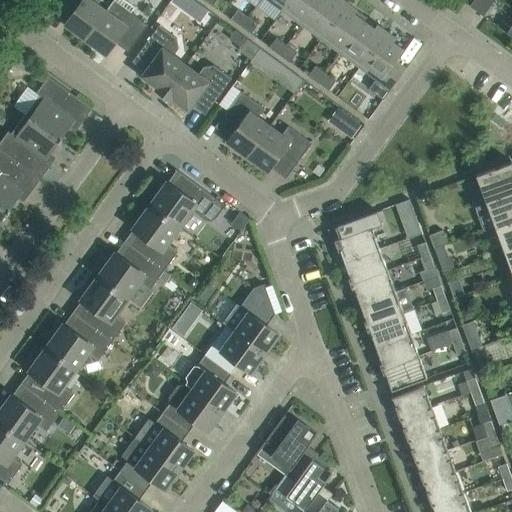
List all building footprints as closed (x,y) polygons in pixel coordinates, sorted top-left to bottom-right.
[(106,11),(97,4),(100,0),(66,0),(77,7),(65,24),(85,39),(106,11)] [(134,44),(148,24),(131,12),(135,7),(125,0),(113,0),(106,11),(85,39),(106,54),(121,34),(134,44)] [(268,0),(282,10),(289,0),(268,0)] [(301,24),(319,0),(289,0),(282,10),(301,24)] [(321,38),(344,6),(347,2),(344,0),(319,0),(301,24),(321,38)] [(483,15),(494,0),(473,0),(469,6),(483,15)] [(347,2),(344,6),(321,38),(340,53),(364,20),(364,21),(367,17),(347,2)] [(241,26),(248,16),(238,8),(231,19),(241,26)] [(251,34),(258,23),(248,16),(241,26),(251,34)] [(360,67),(383,35),(386,31),(377,24),(374,28),(364,21),(364,20),(340,53),(360,67)] [(185,64),(173,55),(178,48),(177,38),(159,25),(132,61),(145,71),(142,76),(157,87),(155,90),(163,96),(185,64)] [(395,60),(403,49),(392,41),(395,37),(386,31),(383,35),(360,67),(376,79),(368,89),(383,99),(406,68),(395,60)] [(251,59),(260,47),(246,37),(240,45),(241,51),(251,59)] [(279,54),(287,44),(277,37),(269,47),(279,54)] [(290,62),(297,52),(287,44),(279,54),(290,62)] [(251,59),(251,60),(263,69),(272,56),(260,47),(251,59)] [(21,54),(14,65),(24,72),(31,61),(21,54)] [(205,114),(232,78),(214,65),(203,66),(198,74),(185,64),(163,96),(171,101),(173,99),(188,110),(192,105),(205,114)] [(318,83),(326,72),(316,65),(308,75),(318,83)] [(328,90),(336,80),(326,72),(318,83),(328,90)] [(76,129),(92,108),(48,76),(36,92),(39,95),(25,114),(61,140),(63,138),(62,137),(71,125),(76,129)] [(270,125),(258,117),(264,108),(241,91),(227,110),(242,120),(226,142),(247,157),(270,125)] [(350,138),(361,125),(337,106),(327,119),(350,138)] [(50,154),(59,141),(60,142),(61,140),(25,114),(11,133),(8,131),(0,141),(0,149),(40,179),(55,158),(50,154)] [(298,162),(312,143),(288,126),(282,134),(270,125),(247,157),(268,172),(283,151),(298,162)] [(24,200),(40,179),(0,149),(0,204),(9,211),(11,209),(10,208),(19,196),(24,200)] [(511,190),(511,162),(511,161),(476,174),(485,200),(511,190)] [(225,205),(181,173),(172,185),(167,181),(161,188),(159,186),(147,203),(180,227),(192,210),(201,217),(204,219),(207,220),(211,220),(214,218),(217,216),(225,205)] [(511,219),(511,190),(485,200),(495,226),(511,219)] [(168,243),(180,227),(147,203),(135,219),(138,221),(132,228),(138,232),(129,244),(164,270),(178,251),(168,243)] [(0,226),(0,221),(7,212),(8,213),(9,211),(0,204),(0,233),(3,229),(0,226)] [(375,236),(373,230),(372,227),(382,224),(377,211),(337,225),(342,237),(334,240),(336,246),(337,246),(338,251),(341,250),(344,261),(380,248),(375,236)] [(240,212),(232,223),(241,229),(249,218),(240,212)] [(511,247),(511,219),(495,226),(504,251),(511,247)] [(422,233),(418,223),(410,226),(414,235),(422,233)] [(442,229),(429,234),(434,248),(444,244),(447,243),(442,229)] [(430,254),(425,241),(417,245),(421,257),(430,254)] [(159,276),(164,270),(129,244),(120,256),(115,252),(109,259),(107,258),(95,274),(128,298),(140,281),(150,288),(159,276)] [(444,244),(434,248),(439,263),(453,258),(452,255),(448,257),(444,244)] [(386,266),(384,260),(380,248),(344,261),(348,272),(349,272),(350,277),(348,278),(350,283),(388,270),(386,266)] [(434,266),(430,254),(421,257),(426,269),(434,266)] [(426,269),(420,271),(423,280),(438,275),(434,266),(426,269)] [(164,270),(159,276),(166,281),(170,274),(164,270)] [(395,291),(391,279),(389,273),(388,270),(350,283),(352,289),(354,288),(356,293),(360,304),(395,291)] [(116,314),(128,298),(95,274),(83,290),(86,292),(80,299),(86,303),(77,315),(112,341),(126,322),(116,314)] [(438,275),(423,280),(427,290),(432,288),(441,284),(438,275)] [(192,281),(189,288),(192,292),(198,292),(201,285),(197,280),(192,281)] [(267,325),(275,314),(264,283),(254,287),(241,305),(237,303),(223,322),(234,330),(234,331),(265,353),(271,346),(270,345),(279,334),(267,325)] [(445,297),(441,284),(432,288),(437,300),(445,297)] [(405,287),(395,291),(360,304),(364,315),(366,320),(364,321),(366,326),(403,312),(413,308),(405,287)] [(450,309),(445,297),(437,300),(441,312),(450,309)] [(467,307),(461,309),(465,320),(475,316),(473,310),(467,307)] [(411,334),(407,322),(406,322),(404,316),(405,316),(403,312),(366,326),(368,331),(370,331),(372,335),(376,347),(411,334)] [(98,360),(112,341),(77,315),(68,327),(63,323),(57,330),(55,329),(43,345),(76,369),(88,352),(98,360)] [(461,339),(457,327),(448,330),(453,343),(461,339)] [(265,353),(234,331),(221,349),(213,343),(205,354),(231,373),(238,364),(251,372),(259,361),(265,353)] [(476,331),(466,335),(471,349),(481,345),(476,331)] [(417,352),(415,346),(416,346),(411,334),(376,347),(380,358),(382,363),(379,363),(381,369),(419,355),(418,352),(417,352)] [(466,352),(461,339),(453,343),(457,355),(466,352)] [(64,386),(76,369),(43,345),(31,361),(34,363),(28,370),(34,374),(25,386),(60,412),(74,393),(64,386)] [(224,383),(231,373),(205,354),(198,364),(193,363),(184,376),(186,380),(184,383),(222,411),(228,404),(228,403),(236,392),(224,383)] [(427,377),(422,364),(420,359),(419,355),(381,369),(383,374),(386,373),(388,378),(387,378),(392,390),(427,377)] [(489,360),(477,365),(480,375),(492,370),(489,360)] [(479,389),(475,377),(466,380),(471,392),(479,389)] [(222,411),(184,383),(178,384),(169,397),(170,401),(162,412),(189,431),(196,422),(208,430),(217,419),(222,411)] [(432,407),(427,394),(424,386),(424,385),(392,397),(392,398),(393,398),(396,405),(395,406),(400,419),(432,407)] [(46,431),(60,412),(25,386),(17,398),(11,394),(6,402),(3,400),(0,403),(0,422),(24,440),(36,423),(46,431)] [(484,401),(479,389),(471,392),(475,405),(484,401)] [(491,399),(500,423),(511,418),(511,407),(507,394),(491,399)] [(440,428),(435,415),(434,415),(432,409),(433,409),(432,407),(400,419),(401,419),(403,427),(408,440),(440,428)] [(115,408),(108,417),(118,424),(122,419),(120,411),(115,408)] [(182,441),(189,431),(162,412),(155,423),(149,418),(135,437),(180,470),(186,462),(185,462),(194,450),(182,441)] [(315,455),(305,448),(307,445),(308,445),(317,433),(297,419),(294,424),(284,417),(285,415),(284,414),(256,452),(258,453),(261,448),(289,468),(271,493),(272,493),(286,473),(297,481),(318,452),(317,452),(315,455)] [(63,418),(57,426),(68,435),(74,427),(63,418)] [(495,432),(491,420),(482,423),(487,435),(495,432)] [(12,457),(24,440),(0,422),(0,477),(8,483),(22,464),(12,457)] [(448,450),(443,437),(442,437),(440,429),(440,428),(408,440),(408,441),(409,441),(411,448),(415,462),(448,450)] [(500,444),(495,432),(487,435),(491,448),(500,444)] [(180,470),(135,437),(122,455),(128,460),(120,470),(146,490),(154,480),(166,489),(174,477),(180,470)] [(456,471),(451,458),(450,458),(447,451),(448,450),(415,462),(416,462),(419,470),(418,470),(423,483),(456,471)] [(329,496),(319,488),(322,485),(331,473),(313,459),(318,453),(318,452),(297,481),(286,473),(272,493),(276,488),(304,508),(301,511),(318,511),(332,493),(332,492),(329,496)] [(511,475),(506,463),(498,466),(502,478),(511,475)] [(139,499),(146,490),(120,470),(113,480),(110,478),(96,497),(99,500),(107,505),(116,511),(148,511),(151,508),(139,499)] [(464,493),(459,479),(458,480),(455,472),(456,472),(456,471),(423,483),(424,484),(424,483),(427,491),(426,491),(431,504),(464,493)] [(64,474),(60,481),(68,487),(73,481),(64,474)] [(511,488),(511,477),(511,475),(502,478),(507,490),(511,488)] [(344,511),(328,500),(333,493),(332,493),(318,511),(344,511)] [(470,511),(467,501),(466,501),(463,493),(464,493),(431,504),(431,505),(432,505),(434,511),(470,511)] [(35,495),(29,503),(37,509),(43,501),(35,495)] [(116,511),(107,505),(99,500),(90,511),(116,511)] [(238,511),(222,500),(214,511),(215,511),(238,511)]
